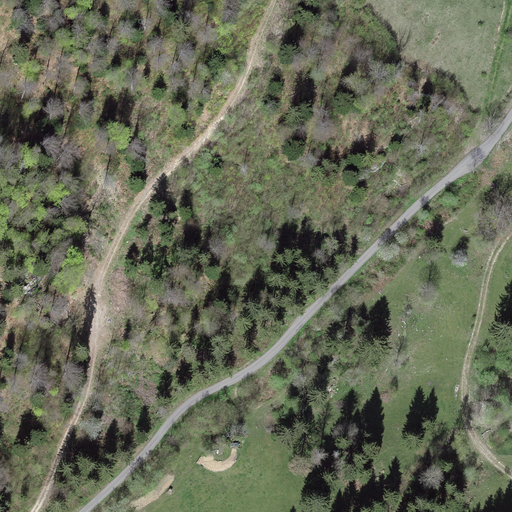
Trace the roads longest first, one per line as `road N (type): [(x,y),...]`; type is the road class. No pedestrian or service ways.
road 1 (unclassified): [(83,511),(186,404),(268,355),(399,220),(487,145),(511,111)]
road 2 (track): [(36,511),(83,406),(104,272),(151,189),(225,112),(276,0)]
road 3 (track): [(511,229),(488,266),(463,392),(475,438),(511,475)]
